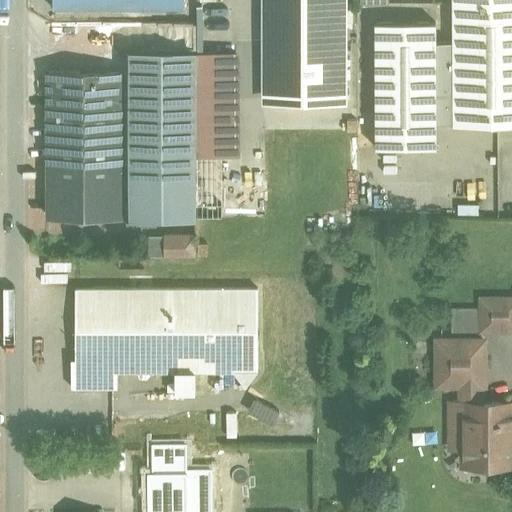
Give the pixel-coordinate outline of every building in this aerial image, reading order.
[(184,0),(53,0),(53,9),(185,9),(184,0)] [(345,0),(264,0),(264,98),(346,98),(345,0)] [(511,3),(454,4),(455,42),(455,124),(511,124),(511,3)] [(436,23),(376,23),(376,149),(436,149),(436,124),(455,124),(455,42),(436,42),(436,23)] [(197,54),(130,54),(129,72),(122,72),(122,168),(197,168),(197,167),(196,167),(197,54)] [(122,72),(49,72),(49,161),(121,161),(121,168),(122,168),(122,72)] [(121,161),(49,161),(49,216),(122,216),(122,168),(121,168),(121,161)] [(197,168),(122,168),(122,216),(197,216),(197,214),(197,168)] [(196,235),(167,235),(167,256),(197,256),(196,235)] [(258,288),(76,288),(76,370),(113,370),(176,370),(176,390),(196,390),(196,370),(237,370),(247,383),(259,369),(258,288)] [(511,298),(482,299),(483,329),(511,328),(511,298)] [(484,339),(438,340),(438,383),(461,383),(462,401),(482,401),(482,383),(483,383),(483,373),(485,373),(484,339)] [(113,370),(76,370),(76,374),(72,374),(72,386),(113,386),(113,370)] [(462,401),(451,401),(452,424),(464,424),(464,442),(464,456),(471,463),(511,462),(511,400),(482,401),(462,401)] [(230,511),(229,454),(149,454),(150,511),(230,511)]
